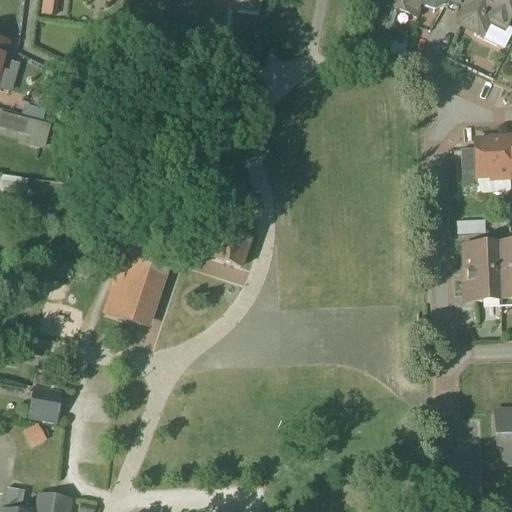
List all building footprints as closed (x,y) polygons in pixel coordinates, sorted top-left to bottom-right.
[(44,0),(42,16),(54,18),(56,0),(44,0)] [(390,0),(398,3),(397,5),(400,6),(401,4),(415,9),(418,0),(421,0),(427,2),(427,0),(390,0)] [(511,12),(511,0),(462,0),(459,8),(464,10),(459,21),(461,26),(473,32),(478,31),(484,20),(504,30),(511,12)] [(234,48),(193,44),(191,63),(205,65),(205,59),(233,62),(234,48)] [(46,130),(0,118),(0,129),(32,138),(30,147),(41,150),(46,130)] [(498,143),(474,144),(474,152),(476,180),(477,180),(510,178),(508,140),(498,143)] [(474,152),(461,152),(462,188),(477,188),(477,180),(476,180),(474,152)] [(233,185),(204,175),(198,194),(227,203),(233,185)] [(0,178),(0,196),(35,198),(36,180),(0,178)] [(250,244),(223,235),(214,262),(241,271),(250,244)] [(175,257),(131,242),(105,319),(150,333),(175,257)] [(498,248),(500,304),(511,303),(511,247),(498,248)] [(500,304),(498,248),(467,249),(465,251),(467,305),(500,304)] [(63,395),(35,389),(29,416),(57,422),(63,395)] [(511,415),(495,416),(497,467),(511,466),(511,415)] [(20,433),(27,450),(44,443),(37,426),(20,433)] [(69,511),(72,503),(38,497),(34,511),(69,511)]
